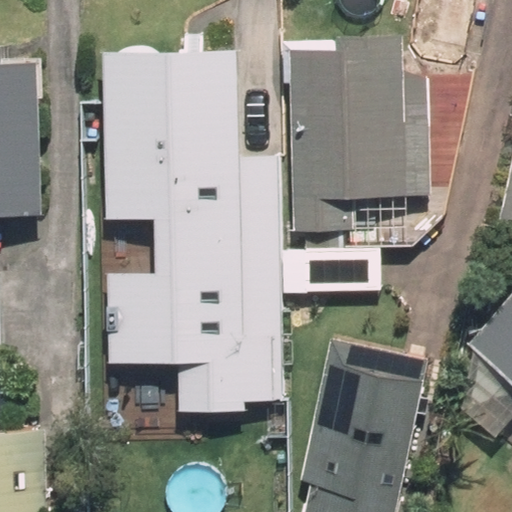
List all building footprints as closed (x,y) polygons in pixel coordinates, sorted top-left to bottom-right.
[(294,37),(297,232),(356,231),(355,204),(431,203),(429,76),(408,77),(408,35),(294,37)] [(280,49),(108,51),(110,222),(147,222),(148,272),(110,272),(112,365),(176,364),(177,407),(246,406),(246,399),(284,398),(280,49)] [(0,215),(43,215),(42,61),(0,61),(0,215)] [(292,290),(382,289),(381,251),(291,252),(292,290)] [(511,297),(468,350),(511,386),(511,297)] [(295,511),(399,511),(432,360),(333,338),(295,511)] [(49,511),(48,379),(0,379),(0,511),(49,511)]
